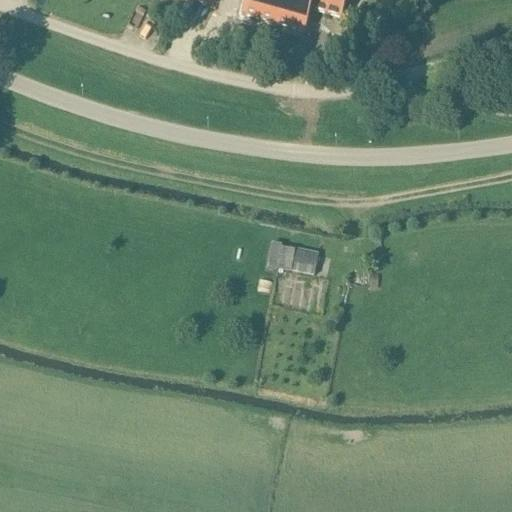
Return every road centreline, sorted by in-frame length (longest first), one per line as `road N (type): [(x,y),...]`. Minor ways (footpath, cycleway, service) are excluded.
road 1 (unclassified): [(511,47),(316,94),(122,51),(0,6)]
road 2 (track): [(511,179),(404,203),(312,207),(137,173),(0,131)]
road 3 (tertiary): [(511,151),(321,156),(221,143),(116,121),(0,79)]
